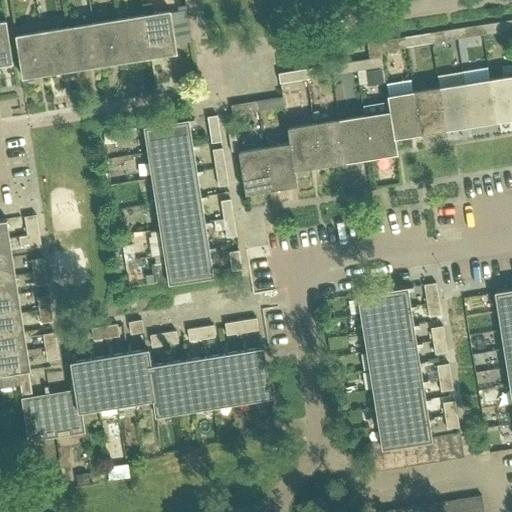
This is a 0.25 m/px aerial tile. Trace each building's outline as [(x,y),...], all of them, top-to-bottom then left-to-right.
[(143,13),(150,56),(176,52),(169,9),(143,13)] [(124,60),(150,56),(143,13),(117,17),(124,60)] [(99,64),(124,60),(117,17),(92,21),(99,64)] [(0,19),(0,63),(12,62),(5,19),(0,19)] [(73,68),(99,64),(92,21),(66,25),(73,68)] [(481,24),(482,33),(500,31),(498,21),(481,24)] [(464,36),(482,33),(481,24),(462,27),(464,36)] [(48,72),(73,68),(66,25),(41,29),(48,72)] [(22,76),(48,72),(41,29),(15,33),(22,76)] [(430,32),(431,42),(449,39),(447,30),(430,32)] [(413,45),(431,42),(430,32),(411,35),(413,45)] [(369,58),(381,56),(380,50),(398,47),(396,38),(367,42),(369,58)] [(381,56),(369,58),(362,59),(364,68),(382,66),(381,56)] [(330,64),(332,74),(349,71),(348,61),(330,64)] [(313,77),(332,74),(330,64),(311,67),(313,77)] [(365,71),(368,85),(383,83),(381,69),(365,71)] [(279,82),(280,82),(298,79),(296,70),(278,73),(279,82)] [(496,120),(511,117),(511,73),(490,77),(496,120)] [(471,124),(496,120),(490,77),(464,81),(471,124)] [(445,128),(471,124),(464,81),(438,85),(445,128)] [(420,132),(445,128),(438,85),(413,90),(420,132)] [(394,136),(395,136),(420,132),(413,90),(387,94),(389,109),(390,109),(394,136)] [(265,109),(284,106),(282,96),(264,99),(265,109)] [(232,114),(251,111),(249,102),(230,104),(232,114)] [(397,152),(395,136),(394,136),(390,109),(389,109),(364,113),(371,156),(397,152)] [(345,160),(371,156),(364,113),(339,117),(345,160)] [(211,141),(221,140),(217,114),(207,116),(211,141)] [(144,124),(143,124),(144,125),(148,151),(192,144),(188,118),(188,117),(144,124)] [(320,164),(345,160),(339,117),(313,122),(320,164)] [(294,169),(294,168),(320,164),(313,122),(287,126),(289,141),(290,141),(294,169)] [(297,184),(294,168),(294,169),(290,141),(289,141),(264,145),(271,188),(297,184)] [(192,144),(148,151),(152,177),(196,170),(192,144)] [(245,193),(271,188),(264,145),(238,150),(245,193)] [(215,167),(225,165),(222,147),(212,149),(215,167)] [(225,165),(215,167),(218,185),(228,183),(225,165)] [(196,170),(152,177),(156,202),(200,195),(196,170)] [(200,195),(156,202),(160,228),(204,220),(200,195)] [(144,196),(117,200),(119,215),(146,212),(144,196)] [(224,218),(233,216),(230,198),(221,200),(224,218)] [(26,232),(38,230),(36,214),(23,216),(26,232)] [(233,216),(224,218),(226,236),(236,234),(233,216)] [(0,238),(9,237),(6,218),(0,218),(0,238)] [(204,220),(160,228),(164,253),(209,246),(204,220)] [(41,246),(38,230),(26,232),(26,234),(19,236),(20,246),(28,244),(29,248),(41,246)] [(0,257),(12,256),(9,237),(0,238),(0,257)] [(143,244),(149,273),(161,271),(156,241),(143,244)] [(209,246),(164,253),(168,279),(169,281),(213,273),(213,272),(209,246)] [(232,270),(241,268),(238,249),(229,251),(232,270)] [(0,276),(15,274),(12,256),(0,257),(0,276)] [(33,272),(45,270),(42,258),(31,259),(33,272)] [(45,270),(33,272),(35,285),(47,283),(45,270)] [(0,295),(18,293),(15,274),(0,276),(0,295)] [(427,300),(439,298),(436,282),(424,284),(427,300)] [(407,285),(357,293),(360,314),(410,305),(407,286),(407,285)] [(511,286),(494,290),(494,291),(497,310),(511,308),(511,286)] [(0,314),(21,311),(18,293),(0,295),(0,314)] [(39,309),(51,308),(49,295),(37,297),(39,309)] [(439,298),(427,300),(429,316),(441,314),(439,298)] [(410,305),(360,314),(363,332),(413,324),(410,305)] [(51,308),(39,309),(41,322),(52,320),(51,308)] [(511,308),(497,310),(500,329),(511,327),(511,308)] [(0,333),(24,330),(21,311),(0,314),(0,333)] [(240,320),(242,331),(258,329),(256,317),(240,320)] [(130,333),(143,331),(144,331),(142,319),(128,322),(130,333)] [(226,334),(242,331),(240,320),(225,322),(226,334)] [(104,326),(106,337),(119,335),(117,323),(104,326)] [(200,326),(202,338),(215,336),(213,324),(200,326)] [(413,324),(363,332),(366,351),(416,343),(413,324)] [(433,340),(445,338),(443,325),(431,327),(433,340)] [(93,339),(106,337),(104,326),(91,328),(93,339)] [(189,340),(202,338),(200,326),(187,328),(189,340)] [(511,327),(500,329),(503,348),(511,346),(511,327)] [(69,343),(81,341),(80,329),(67,331),(69,343)] [(0,352),(27,349),(24,330),(0,333),(0,352)] [(163,332),(165,344),(178,342),(176,330),(163,332)] [(45,347),(56,345),(54,332),(42,334),(45,347)] [(152,346),(165,344),(163,332),(150,334),(152,346)] [(445,338),(433,340),(435,353),(447,351),(445,338)] [(370,369),(418,361),(415,343),(367,350),(370,369)] [(56,345),(45,347),(46,360),(58,358),(56,345)] [(261,345),(242,348),(250,398),(269,395),(271,395),(263,345),(261,345)] [(511,346),(503,348),(506,366),(511,365),(511,346)] [(149,347),(128,351),(136,400),(153,398),(154,397),(149,363),(151,363),(149,347)] [(242,348),(223,351),(231,401),(250,398),(242,348)] [(27,349),(0,352),(0,386),(20,384),(20,382),(18,370),(27,369),(30,368),(27,349)] [(128,351),(110,354),(118,403),(136,400),(128,351)] [(223,351),(205,354),(213,404),(231,401),(223,351)] [(110,354),(91,356),(99,406),(118,403),(110,354)] [(205,354),(186,357),(194,407),(213,404),(205,354)] [(73,359),(70,360),(75,388),(77,388),(80,409),(82,409),(99,406),(91,356),(73,359)] [(186,357),(168,360),(176,410),(194,407),(186,357)] [(151,363),(149,363),(154,397),(153,398),(156,413),(176,410),(168,360),(151,363)] [(370,369),(369,369),(372,388),(422,380),(419,361),(418,361),(370,369)] [(439,378),(451,376),(449,363),(437,365),(439,378)] [(29,376),(27,369),(18,370),(20,382),(29,381),(29,376)] [(451,376),(439,378),(441,390),(453,389),(451,376)] [(422,380),(372,388),(375,406),(425,398),(422,380)] [(20,382),(20,384),(22,394),(31,393),(29,381),(20,382)] [(75,388),(50,392),(57,435),(58,435),(57,429),(69,427),(70,433),(86,430),(82,409),(80,409),(77,388),(75,388)] [(50,392),(21,397),(28,439),(31,439),(30,433),(42,431),(43,437),(57,435),(50,392)] [(425,398),(375,406),(378,425),(428,417),(425,398)] [(445,415),(457,413),(455,400),(443,402),(445,415)] [(457,413),(445,415),(447,427),(459,425),(457,413)] [(428,417),(378,425),(382,445),(391,443),(403,442),(414,440),(426,438),(431,437),(428,417)] [(464,456),(460,432),(448,434),(452,458),(464,456)] [(441,460),(452,458),(448,434),(437,436),(441,460)] [(429,461),(441,460),(437,436),(431,437),(426,438),(429,461)] [(418,463),(429,461),(426,438),(414,440),(418,463)] [(414,440),(403,442),(407,465),(418,463),(414,440)] [(403,442),(391,443),(395,467),(407,465),(403,442)] [(391,443),(380,445),(384,469),(395,467),(391,443)] [(369,447),(372,470),(384,469),(380,445),(369,447)] [(88,472),(75,475),(76,483),(90,481),(88,472)] [(482,506),(480,494),(456,498),(458,510),(482,506)] [(456,498),(445,500),(446,503),(447,511),(458,511),(458,510),(456,498)] [(435,511),(447,511),(446,503),(445,500),(434,502),(434,505),(435,511)] [(424,511),(435,511),(434,505),(434,502),(423,503),(423,506),(424,511)] [(423,503),(412,505),(412,511),(424,511),(423,506),(423,503)]
